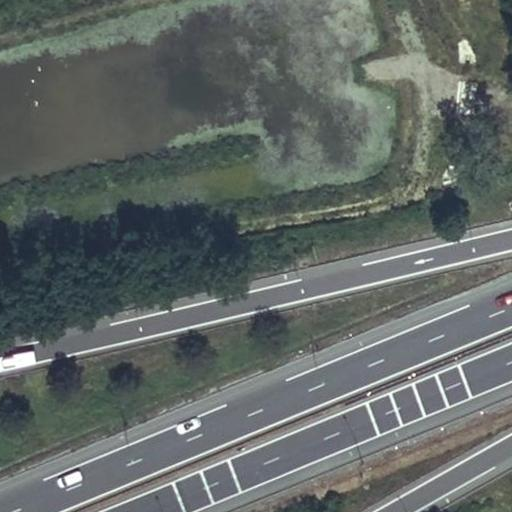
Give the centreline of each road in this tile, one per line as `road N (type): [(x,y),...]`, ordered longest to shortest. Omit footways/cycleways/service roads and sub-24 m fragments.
road 1 (motorway): [(511,303),(0,511)]
road 2 (motorway): [(511,240),(0,357)]
road 3 (motorway): [(132,511),(511,356)]
road 4 (motorway): [(390,511),(511,441)]
